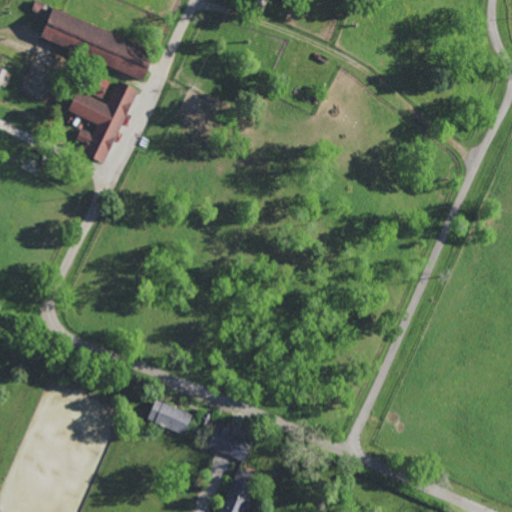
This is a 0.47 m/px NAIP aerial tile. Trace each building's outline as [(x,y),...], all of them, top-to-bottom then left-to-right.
[(139,76),(149,46),(45,10),(34,40),(139,76)] [(133,89),(114,81),(105,104),(72,91),(64,110),(94,123),(90,133),(78,128),(73,139),(80,141),(75,153),(102,164),(133,89)] [(190,414),(152,400),(144,420),(182,434),(190,414)] [(241,461),(247,444),(224,436),(227,428),(214,424),(205,449),(241,461)] [(239,511),(256,477),(236,468),(214,511),(239,511)]
